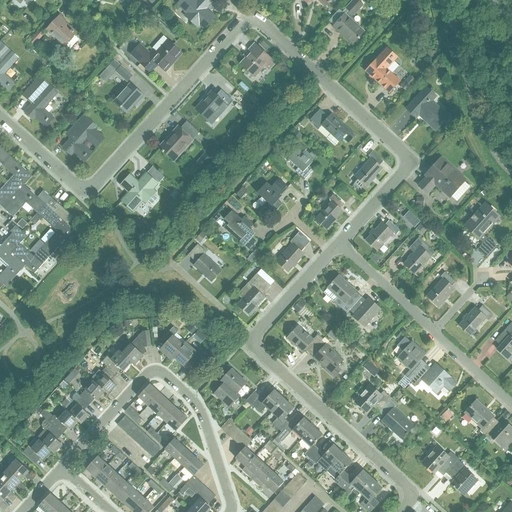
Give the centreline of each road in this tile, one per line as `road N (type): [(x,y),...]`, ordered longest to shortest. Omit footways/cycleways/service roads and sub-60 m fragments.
road 1 (residential): [(398,511),(412,496),(248,340),(340,242)]
road 2 (residential): [(249,18),(92,185),(77,185),(0,119)]
road 3 (residential): [(340,242),(405,169),(406,155),(249,18)]
road 4 (residential): [(63,470),(146,376),(159,372),(200,411),(228,511)]
road 5 (residential): [(340,242),(435,331)]
